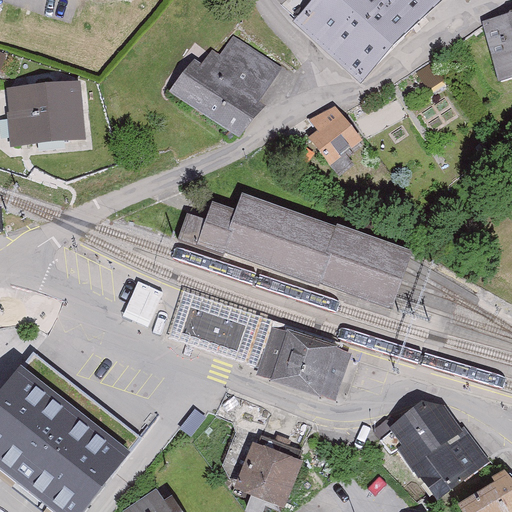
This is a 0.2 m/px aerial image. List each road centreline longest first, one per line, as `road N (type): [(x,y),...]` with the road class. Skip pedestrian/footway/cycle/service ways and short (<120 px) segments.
road 1 (residential): [(0,275),(78,221),(237,150),(334,93)]
road 2 (residential): [(511,429),(419,390),(365,416),(337,417),(203,369)]
road 3 (residential): [(0,284),(67,303),(150,351),(203,369)]
road 4 (residential): [(334,93),(364,88),(457,21),(511,3)]
